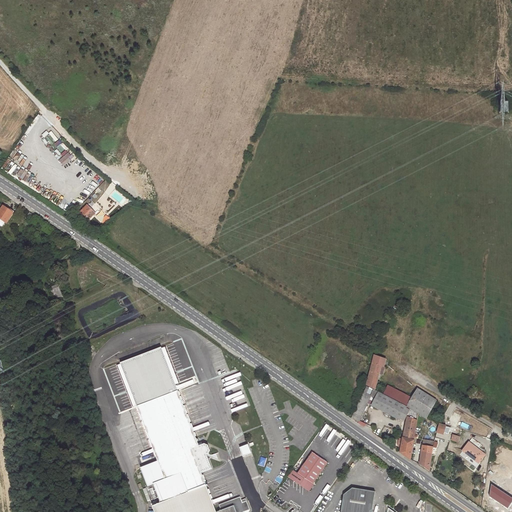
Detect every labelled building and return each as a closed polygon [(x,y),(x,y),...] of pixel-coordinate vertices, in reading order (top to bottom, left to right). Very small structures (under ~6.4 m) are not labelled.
[(95,213),(87,205),(79,213),(87,221),(95,213)] [(0,218),(6,223),(13,213),(8,210),(3,206),(0,210),(0,218)] [(67,247),(60,243),(58,246),(57,245),(55,248),(60,251),(62,249),(65,250),(67,247)] [(54,290),(51,291),(55,299),(63,296),(59,287),(55,288),(55,287),(53,288),(54,290)] [(414,356),(428,318),(418,312),(413,310),(399,347),(414,356)] [(394,334),(390,341),(396,345),(400,338),(394,334)] [(137,335),(127,339),(129,344),(139,340),(137,335)] [(384,372),(385,367),(384,367),(386,359),(375,355),(367,386),(374,390),(375,386),(379,374),(380,371),(384,372)] [(153,376),(132,384),(140,405),(161,397),(153,376)] [(371,396),(374,390),(367,386),(362,396),(369,400),(371,396)] [(408,396),(388,386),(383,394),(404,405),(407,398),(408,396)] [(426,419),(436,401),(417,389),(411,400),(407,407),(410,409),(418,414),(426,419)] [(137,406),(158,461),(141,468),(148,486),(154,484),(160,501),(161,503),(152,506),(154,511),(243,511),(250,510),(247,501),(242,502),(242,500),(240,497),(219,505),(221,511),(217,511),(216,511),(207,486),(208,486),(208,485),(206,485),(201,473),(212,469),(208,459),(207,455),(208,454),(210,450),(208,445),(205,444),(199,446),(178,391),(161,397),(140,405),(137,406)] [(407,407),(404,405),(383,394),(379,392),(376,398),(372,405),(371,406),(400,420),(401,419),(407,407)] [(368,403),(369,400),(362,396),(351,418),(359,421),(368,403)] [(372,405),(376,398),(371,396),(369,400),(368,403),(372,405)] [(408,413),(410,409),(407,407),(401,419),(404,421),(408,413)] [(413,441),(418,414),(410,409),(408,413),(403,438),(413,441)] [(446,426),(439,424),(437,432),(443,434),(444,433),(446,427),(446,426)] [(410,459),(413,441),(403,438),(403,439),(401,449),(400,453),(410,459)] [(485,455),(469,442),(463,451),(471,457),(471,456),(479,462),(485,455)] [(252,453),(248,444),(240,448),(243,457),(252,453)] [(298,473),(293,469),(288,477),(300,485),(305,478),(313,484),(328,463),(323,460),(323,459),(317,455),(312,452),(298,473)] [(432,454),(422,452),(420,465),(429,471),(432,454)] [(489,472),(496,483),(502,480),(495,469),(489,472)] [(305,478),(300,485),(309,491),(314,484),(313,484),(305,478)] [(397,511),(396,511),(394,511),(388,508),(387,511),(372,511),(375,492),(353,488),(344,495),(341,511),(397,511)]
